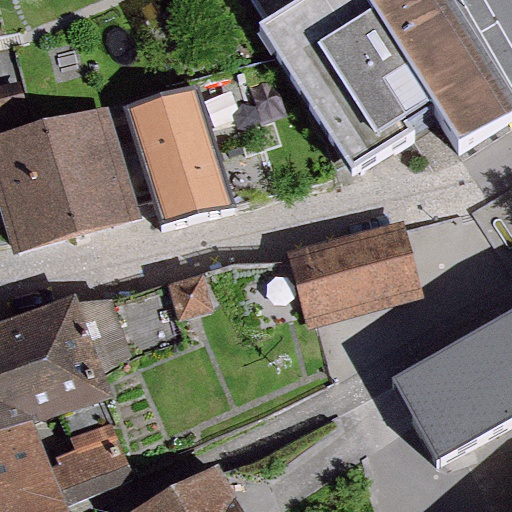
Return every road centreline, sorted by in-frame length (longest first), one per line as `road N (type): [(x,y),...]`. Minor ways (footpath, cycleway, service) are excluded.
road 1 (residential): [(0,272),(250,219),(435,196),(511,167)]
road 2 (residential): [(511,291),(294,429),(126,511)]
